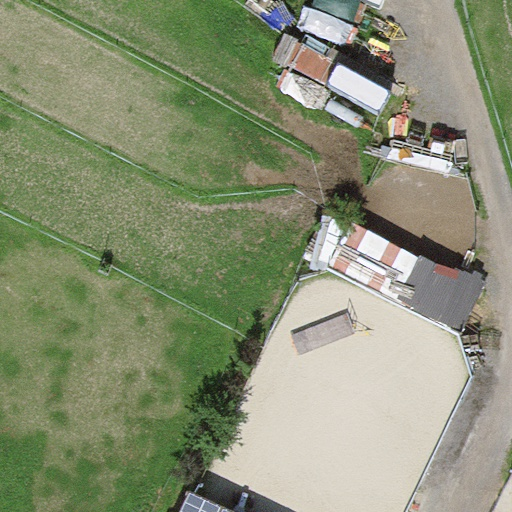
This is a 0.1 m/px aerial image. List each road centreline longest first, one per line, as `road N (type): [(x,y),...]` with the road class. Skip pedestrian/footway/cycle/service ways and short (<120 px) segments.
road 1 (track): [(511,195),(440,0)]
road 2 (track): [(470,511),(511,397)]
